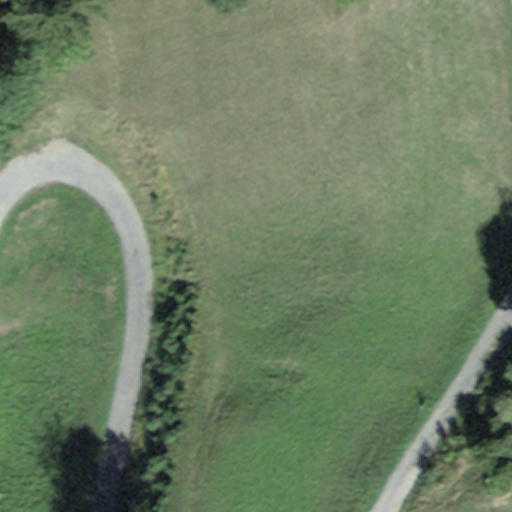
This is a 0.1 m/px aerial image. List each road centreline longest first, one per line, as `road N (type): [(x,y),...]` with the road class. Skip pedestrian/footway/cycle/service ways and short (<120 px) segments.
road 1 (track): [(111,511),(132,388),(135,235),(77,170),(23,179),(0,220)]
road 2 (track): [(511,321),(436,424),(385,511)]
